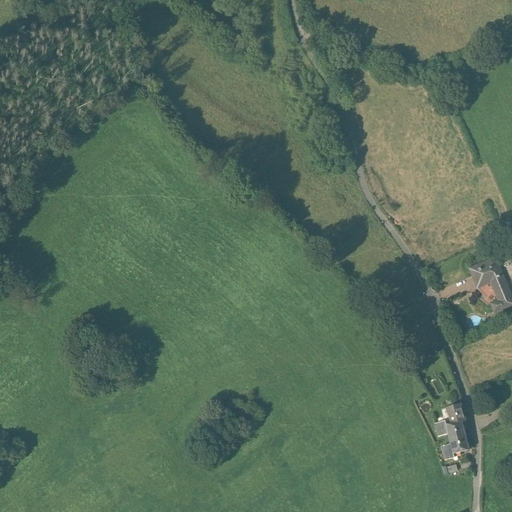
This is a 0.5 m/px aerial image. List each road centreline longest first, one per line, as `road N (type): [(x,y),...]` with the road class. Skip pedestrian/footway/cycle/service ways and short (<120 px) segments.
road 1 (unclassified): [(294,0),(300,31),(343,110),(364,188),(413,258),(464,390),(476,436),(476,511)]
road 2 (track): [(300,31),(402,77),(511,45)]
